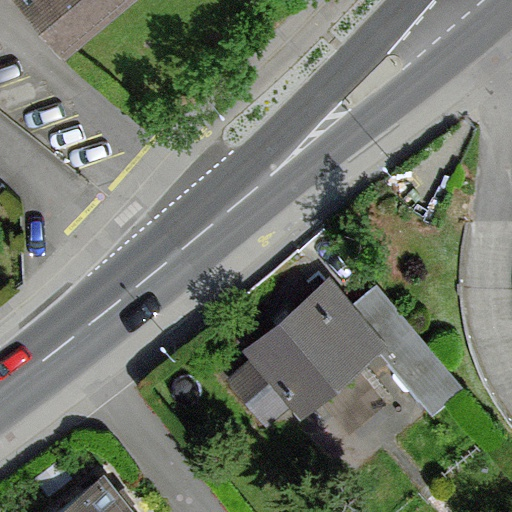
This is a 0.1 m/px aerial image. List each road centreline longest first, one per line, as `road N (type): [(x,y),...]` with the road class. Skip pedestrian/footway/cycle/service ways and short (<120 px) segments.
road 1 (secondary): [(212,224),(370,123),(511,12)]
road 2 (secondary): [(422,0),(337,80),(212,224)]
road 3 (secondary): [(212,224),(0,390)]
